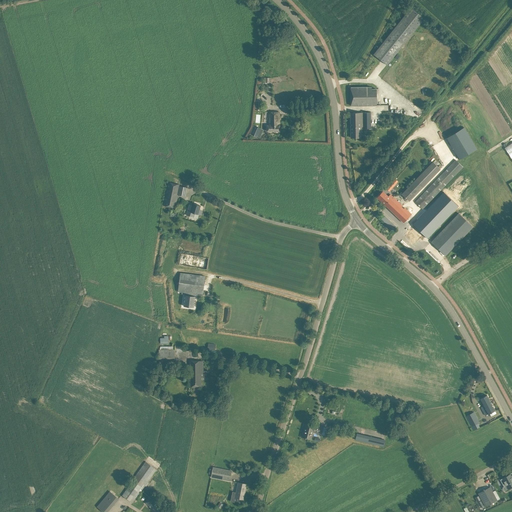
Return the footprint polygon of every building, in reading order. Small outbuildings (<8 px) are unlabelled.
[(373,54),(387,65),(424,19),(411,7),(373,54)] [(350,87),(351,106),(377,105),(377,89),(372,89),(371,87),(350,87)] [(269,112),(269,125),(267,126),(267,132),(280,131),(279,112),(269,112)] [(351,113),(351,138),(360,138),(360,130),(362,130),(362,129),(371,128),(371,112),(351,113)] [(251,134),(257,137),(261,128),(255,125),(251,134)] [(464,128),(446,138),(459,160),(476,149),(464,128)] [(415,202),(422,209),(443,187),(463,166),(456,159),(415,202)] [(401,194),(409,201),(440,169),(432,161),(401,194)] [(385,188),(389,191),(398,181),(394,178),(385,188)] [(188,192),(189,188),(168,183),(163,205),(175,208),(179,190),(188,192)] [(377,197),(403,223),(411,214),(390,194),(388,196),(383,191),(377,197)] [(458,206),(454,202),(443,192),(413,224),(427,238),(458,206)] [(189,205),(186,215),(193,217),(194,213),(195,213),(201,215),(202,210),(199,210),(200,206),(194,204),(193,206),(189,205)] [(396,227),(383,213),(380,216),(393,230),(396,227)] [(473,227),(459,213),(431,242),(445,256),(473,227)] [(181,253),(179,265),(207,269),(209,258),(181,253)] [(178,291),(189,292),(193,293),(203,294),(205,276),(180,273),(178,291)] [(184,306),(194,307),(195,296),(193,296),(193,293),(189,292),(188,295),(185,295),(184,306)] [(175,349),(173,349),(173,346),(160,346),(160,350),(159,350),(159,365),(175,365),(175,349)] [(203,377),(203,361),(191,361),(191,387),(201,387),(201,377),(203,377)] [(480,399),(488,414),(495,410),(487,395),(480,399)] [(322,433),(323,427),(311,424),(311,425),(305,424),(304,431),(303,431),(301,437),(311,439),(313,431),(322,433)] [(365,441),(374,443),(375,437),(367,435),(365,441)] [(122,495),(132,503),(145,485),(146,486),(149,482),(148,482),(157,470),(146,462),(122,495)] [(211,477),(229,481),(231,471),(213,467),(211,477)] [(502,478),(500,480),(504,487),(506,485),(508,489),(510,488),(510,489),(511,487),(511,480),(511,478),(510,474),(502,478)] [(232,492),(231,497),(235,497),(235,498),(243,499),(244,492),(245,492),(246,484),(241,483),(238,482),(236,493),(232,492)] [(490,487),(478,493),(485,506),(490,504),(495,501),(500,499),(499,497),(498,495),(495,490),(492,492),(492,491),(492,490),(491,488),(490,487)] [(107,494),(116,502),(118,498),(109,491),(107,494)] [(145,502),(156,511),(162,511),(164,510),(149,497),(145,502)] [(103,511),(107,511),(108,510),(100,503),(97,506),(103,511)]
